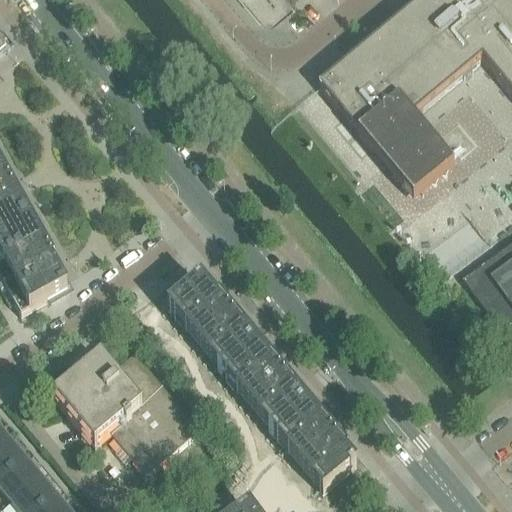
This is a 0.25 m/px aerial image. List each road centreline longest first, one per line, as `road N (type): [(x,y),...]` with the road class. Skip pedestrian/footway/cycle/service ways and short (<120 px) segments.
road 1 (residential): [(443,487),(219,219)]
road 2 (residential): [(219,219),(35,0)]
road 3 (residential): [(0,384),(219,219)]
road 4 (residential): [(212,0),(272,63),(304,48),(361,0)]
